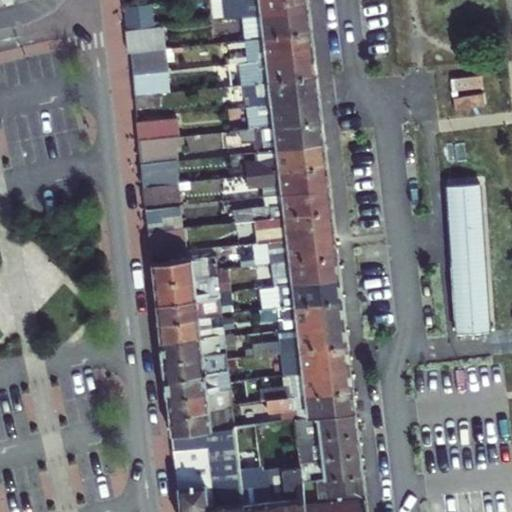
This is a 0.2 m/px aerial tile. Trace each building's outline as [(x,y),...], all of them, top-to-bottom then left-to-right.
[(224,25),(243,23),(308,15),(306,0),(239,0),(221,2),(224,25)] [(243,23),(245,46),(311,37),(308,15),(243,23)] [(123,22),(125,35),(151,32),(149,19),(123,22)] [(122,37),(125,60),(162,56),(164,56),(162,32),(122,37)] [(245,46),(248,67),(314,59),(311,37),(245,46)] [(128,60),(130,82),(165,78),(162,56),(128,60)] [(241,91),(251,90),(316,82),(314,59),(248,67),(238,68),(241,91)] [(167,99),(165,78),(130,82),(133,103),(161,100),(167,99)] [(253,111),(271,109),(319,104),(316,82),(251,90),(241,91),(242,102),(245,102),(246,112),(253,111)] [(161,100),(133,103),(135,121),(163,117),(161,100)] [(253,111),(256,134),(321,127),(319,104),(271,109),(253,111)] [(133,131),(135,149),(171,145),(173,144),(171,127),(133,131)] [(259,157),(276,155),(324,149),(322,137),(321,127),(256,134),(259,157)] [(135,149),(138,172),(166,169),(174,168),(171,145),(135,149)] [(260,169),(262,179),(327,171),(324,149),(276,155),(277,166),(260,169)] [(138,172),(140,194),(168,191),(166,169),(138,172)] [(280,188),(281,199),(329,193),(327,171),(262,179),(263,189),(280,188)] [(140,194),(143,212),(176,207),(173,190),(168,191),(140,194)] [(483,190),(450,193),(459,340),(492,338),(483,190)] [(248,215),(249,226),(332,216),(329,193),(281,199),(283,211),(266,213),(248,215)] [(283,211),(281,199),(264,201),(266,213),(283,211)] [(178,212),(143,216),(144,222),(179,218),(178,212)] [(334,237),(332,216),(249,226),(239,227),(241,238),(271,235),(272,246),(334,237)] [(179,218),(144,222),(146,239),(180,234),(179,218)] [(180,234),(146,239),(149,261),(183,257),(180,234)] [(270,246),(273,269),(337,261),(334,237),(272,246),(270,246)] [(291,277),(293,290),(340,284),(337,261),(273,269),(274,279),(291,277)] [(150,271),(154,311),(217,304),(212,263),(150,271)] [(277,303),(278,313),(342,305),(340,284),(293,290),(294,301),(277,303)] [(154,311),(156,330),(220,322),(217,304),(154,311)] [(296,321),(298,334),(345,328),(342,305),(278,313),(279,323),(296,321)] [(156,330),(158,349),(222,340),(220,322),(156,330)] [(282,346),(283,357),(348,349),(346,330),(345,328),(298,334),(299,344),(282,346)] [(248,339),(249,364),(283,363),(282,338),(248,339)] [(158,349),(160,368),(200,362),(216,360),(224,359),(222,340),(158,349)] [(303,376),(350,371),(348,349),(283,357),(285,367),(302,365),(303,376)] [(160,368),(163,387),(226,378),(224,359),(216,360),(217,368),(201,370),(200,362),(160,368)] [(286,378),(289,402),(353,394),(350,371),(303,376),(286,378)] [(163,387),(165,404),(229,396),(226,378),(163,387)] [(307,411),(309,423),(356,416),(353,394),(289,402),(290,413),(307,411)] [(165,404),(167,422),(231,413),(229,396),(165,404)] [(167,422),(169,441),(233,432),(231,413),(167,422)] [(296,425),(298,444),(358,437),(356,416),(309,423),(296,425)] [(207,452),(212,511),(243,511),(239,477),(236,460),(233,432),(169,441),(171,456),(207,452)] [(298,444),(300,466),(361,459),(358,437),(298,444)] [(212,511),(207,452),(171,456),(176,511),(212,511)] [(326,473),(327,484),(363,479),(361,459),(300,466),(300,471),(300,476),(326,473)] [(300,471),(266,474),(271,511),(303,511),(303,505),(300,476),(300,471)] [(243,511),(271,511),(266,474),(239,477),(243,511)] [(316,488),(318,503),(365,497),(363,479),(327,484),(327,486),(316,488)] [(303,505),(303,511),(366,511),(365,497),(318,503),(303,505)]
